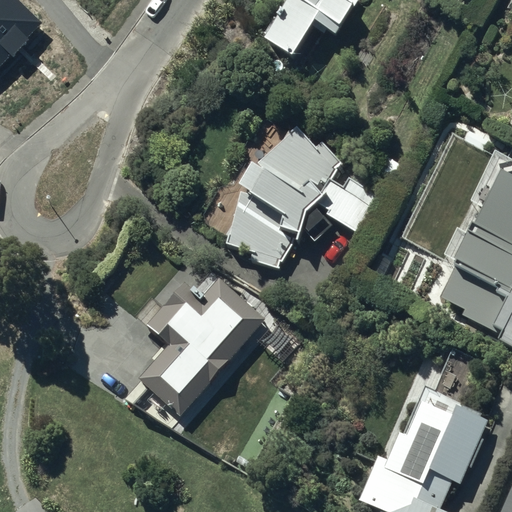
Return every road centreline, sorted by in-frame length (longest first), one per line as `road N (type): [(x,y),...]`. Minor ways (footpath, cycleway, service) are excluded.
road 1 (residential): [(113,107),(115,134),(97,195),(76,231),(47,241),(21,228),(12,195),(28,160),(93,110)]
road 2 (residential): [(187,0),(113,107)]
